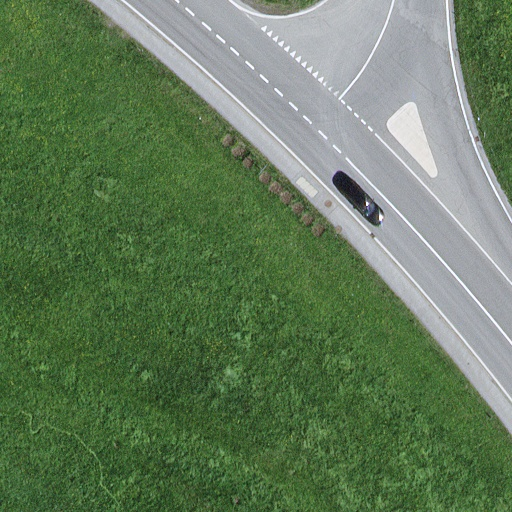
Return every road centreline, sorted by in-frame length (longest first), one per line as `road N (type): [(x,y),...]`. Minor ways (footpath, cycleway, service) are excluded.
road 1 (primary): [(327,135),(511,335)]
road 2 (primary): [(170,0),(327,135)]
road 3 (tertiary): [(327,135),(382,49),(396,0)]
